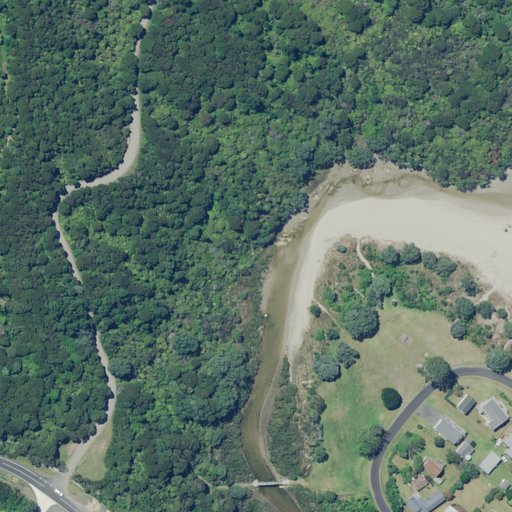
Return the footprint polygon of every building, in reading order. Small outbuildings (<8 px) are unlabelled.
[(474,402),(466,395),(456,408),(464,414),(474,402)] [(505,418),(490,399),(476,410),(479,413),(481,411),(489,421),(485,424),(490,430),(505,418)] [(459,431),(440,415),(432,425),(450,441),(459,431)] [(511,431),(501,442),(507,449),(503,453),(510,460),(511,458),(511,431)] [(474,441),(467,435),(455,449),(462,456),(466,452),(468,453),(472,447),(470,445),(474,441)] [(499,459),(490,452),(478,466),(487,474),(499,459)] [(433,461),(426,455),(420,463),(432,473),(443,461),(437,456),(433,461)] [(426,481),(418,472),(408,480),(416,489),(426,481)] [(509,484),(504,480),(499,486),(504,490),(509,484)] [(404,499),(413,510),(415,509),(416,511),(419,510),(420,511),(422,511),(443,497),(437,488),(428,495),(429,497),(423,501),(419,495),(415,499),(411,494),(404,499)] [(458,511),(447,503),(439,511),(458,511)]
